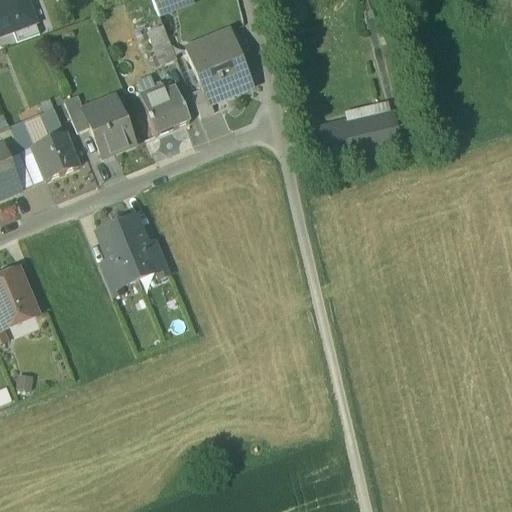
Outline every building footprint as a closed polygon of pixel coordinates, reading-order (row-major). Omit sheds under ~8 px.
[(34,26),(24,0),(11,0),(0,4),(0,38),(13,34),(34,26)] [(149,0),(157,18),(172,13),(170,5),(184,0),(149,0)] [(39,37),(34,26),(13,34),(17,45),(39,37)] [(175,63),(161,29),(146,35),(159,69),(175,63)] [(229,34),(184,52),(201,94),(207,109),(209,108),(246,93),(231,56),(237,53),(229,34)] [(189,126),(174,89),(164,93),(162,88),(138,98),(155,140),(189,126)] [(201,94),(189,99),(198,121),(212,116),(209,108),(207,109),(201,94)] [(83,115),(77,100),(62,106),(75,138),(89,132),(82,116),(83,115)] [(134,148),(114,102),(83,115),(82,116),(89,132),(102,162),(134,148)] [(53,114),(39,120),(49,143),(63,138),(53,114)] [(391,118),(337,131),(336,128),(320,131),(328,165),(344,161),(343,158),(397,146),(391,118)] [(31,147),(23,127),(8,132),(17,152),(31,147)] [(17,152),(8,132),(0,135),(0,151),(0,152),(2,151),(6,163),(19,158),(17,152)] [(77,172),(63,138),(49,143),(32,151),(46,185),(77,172)] [(0,152),(0,203),(14,198),(9,185),(15,183),(6,163),(2,151),(0,152)] [(146,251),(134,223),(115,231),(137,285),(155,278),(156,277),(146,251)] [(137,285),(115,231),(97,238),(109,267),(119,292),(122,291),(137,285)] [(169,278),(156,246),(146,251),(156,277),(155,278),(157,283),(169,278)] [(119,292),(109,267),(98,271),(110,302),(124,296),(122,291),(119,292)] [(17,274),(0,280),(0,328),(1,328),(3,334),(37,321),(17,274)]
